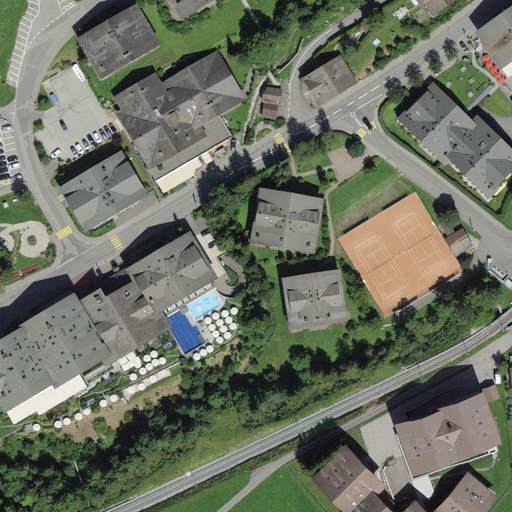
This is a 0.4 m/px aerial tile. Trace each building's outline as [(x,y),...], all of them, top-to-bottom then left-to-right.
[(173,0),(182,14),(205,0),(173,0)] [(429,9),(432,7),(434,10),(447,0),(420,0),(423,4),(425,3),(429,9)] [(85,41),(103,72),(153,43),(134,12),(85,41)] [(511,55),(511,14),(484,34),(491,45),(487,48),(499,65),(511,55)] [(366,32),(371,28),(367,23),(362,26),(366,32)] [(212,113),(238,98),(215,59),(194,71),(191,67),(186,70),(188,74),(171,85),(181,102),(169,109),(153,81),(116,102),(131,128),(129,129),(132,135),(134,133),(158,174),(193,153),(193,152),(204,146),(204,147),(225,135),(212,113)] [(309,79),(315,89),(345,71),(339,62),(324,71),(321,68),(312,74),(314,77),(311,79),(310,78),(309,79)] [(351,81),(345,71),(315,89),(321,100),(351,81)] [(265,102),(262,116),(275,118),(278,104),(276,103),(277,97),(280,97),(281,90),(268,88),(264,95),(263,102),(265,102)] [(433,91),(419,105),(460,142),(472,129),(433,91)] [(450,152),(460,142),(419,105),(406,119),(445,157),(450,152)] [(450,152),(471,172),(498,145),(477,124),(472,129),(460,142),(450,152)] [(511,167),(511,158),(498,145),(471,172),(489,190),(511,167)] [(87,225),(140,193),(120,159),(66,191),(87,225)] [(263,194),(256,239),(310,248),(318,204),(293,199),(292,204),(288,203),(288,199),(263,194)] [(205,215),(196,220),(200,228),(210,223),(205,215)] [(472,246),(462,228),(444,238),(454,256),(472,246)] [(133,274),(160,319),(215,286),(188,241),(133,273),(133,274)] [(127,269),(73,301),(103,354),(107,360),(164,326),(160,319),(133,274),(131,275),(127,269)] [(289,283),(295,324),(341,317),(335,276),(289,283)] [(56,382),(103,354),(73,301),(25,330),(26,332),(0,347),(0,402),(4,400),(7,405),(53,378),(56,382)] [(399,435),(414,476),(487,449),(482,435),(491,432),(478,395),(444,407),(443,404),(429,409),(431,414),(405,423),(408,432),(399,435)] [(350,511),(390,511),(369,490),(378,481),(345,449),(320,474),(352,507),(349,510),(350,511)] [(423,511),(415,504),(407,511),(475,511),(491,495),(468,475),(436,511),(423,511)]
